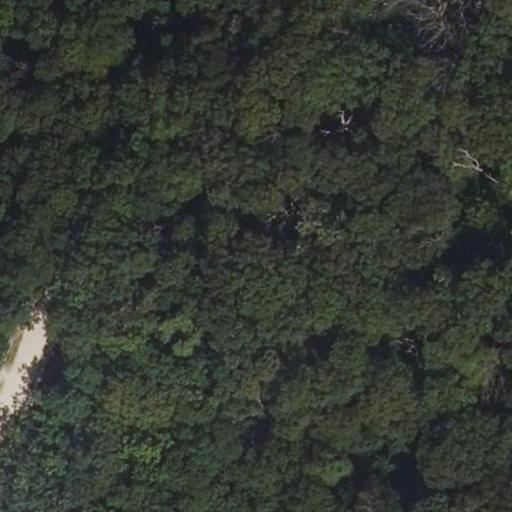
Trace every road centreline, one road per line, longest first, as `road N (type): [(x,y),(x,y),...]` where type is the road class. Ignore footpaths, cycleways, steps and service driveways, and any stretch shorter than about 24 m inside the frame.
road 1 (track): [(60,258),(154,0)]
road 2 (track): [(0,411),(60,258)]
